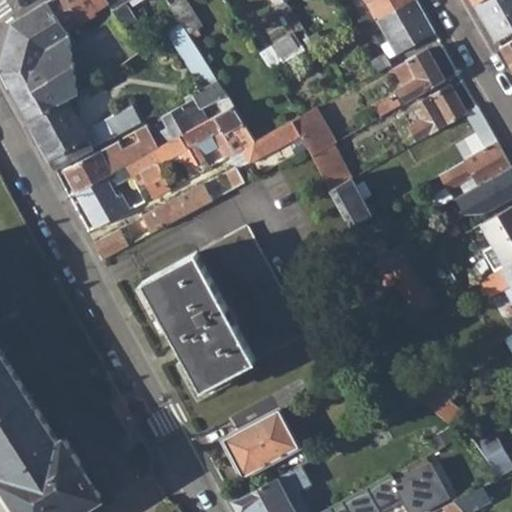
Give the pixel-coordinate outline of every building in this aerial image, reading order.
[(47,0),(14,21),(2,70),(27,117),(66,94),(77,87),(72,34),(67,25),(50,0),(47,0)] [(50,0),(67,25),(108,0),(50,0)] [(108,0),(125,27),(135,20),(124,2),(127,0),(108,0)] [(365,0),(377,20),(378,18),(410,0),(365,0)] [(417,0),(410,0),(378,18),(382,26),(397,52),(435,31),(417,0)] [(511,25),(511,0),(474,0),(494,36),(511,25)] [(325,58),(382,26),(378,18),(377,20),(357,31),(321,51),(325,58)] [(169,34),(202,87),(217,79),(183,26),(169,34)] [(511,38),(500,46),(511,66),(511,38)] [(389,92),(397,106),(403,102),(432,86),(414,55),(386,70),(396,88),(389,92)] [(162,113),(175,136),(183,131),(214,114),(234,104),(217,79),(202,87),(194,91),(196,96),(162,113)] [(441,82),(411,100),(418,110),(411,114),(416,123),(404,130),(412,144),(458,116),(461,115),(445,89),(441,82)] [(84,126),(66,94),(27,117),(55,167),(95,146),(84,126)] [(134,104),(84,126),(95,146),(144,119),(134,104)] [(214,114),(235,151),(245,145),(253,157),(273,146),(266,134),(256,139),(234,104),(214,114)] [(465,113),(487,149),(498,142),(478,106),(468,111),(465,113)] [(318,130),(308,111),(300,116),(295,119),(303,133),(315,155),(319,152),(310,134),(318,130)] [(214,114),(183,131),(190,145),(211,133),(225,156),(235,151),(214,114)] [(295,119),(266,134),(273,146),(273,149),(303,133),(295,119)] [(65,166),(77,189),(110,172),(130,160),(153,148),(160,144),(147,122),(136,128),(141,137),(119,148),(114,139),(65,166)] [(328,147),(318,130),(310,134),(319,152),(326,148),(328,147)] [(190,145),(183,131),(175,136),(160,144),(153,148),(160,160),(179,151),(193,174),(204,168),(190,145)] [(448,171),(458,187),(476,177),(480,185),(511,167),(511,165),(498,142),(487,149),(448,171)] [(160,160),(153,148),(130,160),(137,173),(145,169),(159,192),(173,185),(160,160)] [(345,182),(326,148),(319,152),(315,155),(334,188),(345,182)] [(448,204),(455,216),(466,209),(469,211),(502,191),(505,197),(511,192),(511,167),(480,185),(463,196),(448,204)] [(98,226),(130,208),(110,172),(77,189),(98,226)] [(334,188),(354,225),(374,214),(353,177),(345,182),(334,188)] [(458,187),(463,196),(480,185),(476,177),(458,187)] [(205,180),(150,210),(159,227),(214,197),(205,180)] [(486,252),(497,269),(511,260),(511,220),(488,234),(495,248),(486,252)] [(413,240),(425,233),(419,221),(395,234),(401,243),(411,238),(413,240)] [(144,283),(206,392),(308,334),(247,225),(144,283)] [(368,249),(383,276),(394,269),(399,266),(409,261),(411,260),(402,246),(392,252),(386,240),(368,249)] [(511,260),(497,269),(483,278),(493,295),(511,285),(511,260)] [(399,266),(394,269),(406,290),(411,299),(426,291),(409,261),(399,266)] [(395,297),(406,290),(394,269),(383,276),(395,297)] [(0,464),(6,474),(2,476),(25,511),(75,511),(102,495),(66,435),(59,439),(0,341),(0,464)] [(225,440),(243,475),(301,444),(281,408),(295,400),(296,403),(317,391),(309,376),(235,418),(243,430),(225,440)] [(382,386),(406,406),(423,397),(412,388),(398,377),(382,386)] [(423,397),(437,407),(450,400),(426,380),(412,388),(423,397)] [(122,398),(104,407),(125,446),(143,436),(122,398)] [(437,407),(457,423),(466,413),(450,400),(437,407)] [(481,444),(499,474),(501,473),(511,466),(511,461),(497,434),(481,444)] [(375,511),(405,496),(413,511),(419,511),(452,494),(432,461),(396,480),(393,473),(319,511),(375,511)] [(455,498),(465,511),(470,511),(510,489),(501,473),(499,474),(455,498)] [(245,511),(248,511),(298,511),(278,475),(233,498),(240,511),(245,511)]
